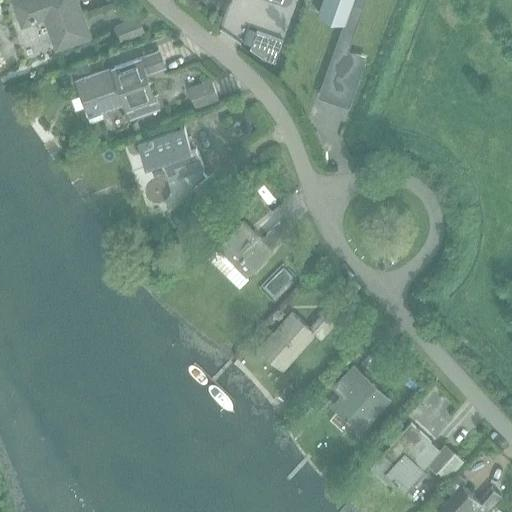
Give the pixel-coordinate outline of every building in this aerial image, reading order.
[(58,45),(86,35),(73,0),(24,0),(17,3),(24,22),(46,13),(58,45)] [(345,23),(352,2),(363,6),(365,0),(322,0),(318,13),(345,23)] [(472,0),(452,0),(470,24),(484,15),(472,0)] [(138,18),(115,26),(120,40),(143,31),(138,18)] [(414,75),(429,30),(413,25),(398,69),(414,75)] [(278,66),(284,49),(267,43),(261,59),(278,66)] [(77,79),(86,105),(84,105),(90,121),(102,117),(100,111),(127,101),(133,117),(157,108),(144,74),(163,67),(157,51),(77,79)] [(357,84),(362,69),(342,62),(337,77),(357,84)] [(202,90),(192,94),(196,105),(218,97),(211,80),(200,84),(202,90)] [(169,179),(204,167),(196,145),(191,147),(184,127),(138,143),(146,165),(162,160),(169,179)] [(202,198),(220,184),(212,173),(194,187),(202,198)] [(242,221),(218,246),(246,274),(288,231),(278,221),(261,239),(242,221)] [(320,339),(336,322),(324,312),(309,328),(292,312),(259,348),(283,370),(315,335),(320,339)] [(359,430),(388,399),(353,366),(334,387),(341,393),(331,404),(359,430)] [(411,423),(383,453),(371,467),(390,484),(393,480),(397,484),(398,483),(404,489),(423,469),(414,461),(431,442),(411,423)] [(436,472),(454,452),(445,443),(426,464),(436,472)] [(438,511),(485,511),(501,495),(491,487),(478,502),(471,496),(473,494),(462,484),(438,511)]
